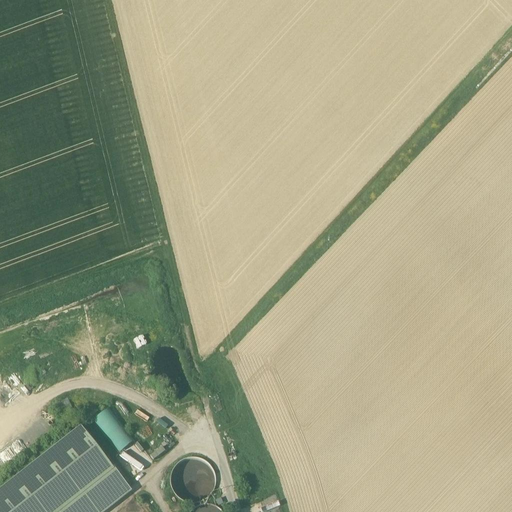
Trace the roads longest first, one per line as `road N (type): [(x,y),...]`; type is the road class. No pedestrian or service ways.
road 1 (track): [(108,0),(238,511)]
road 2 (track): [(511,39),(195,367)]
